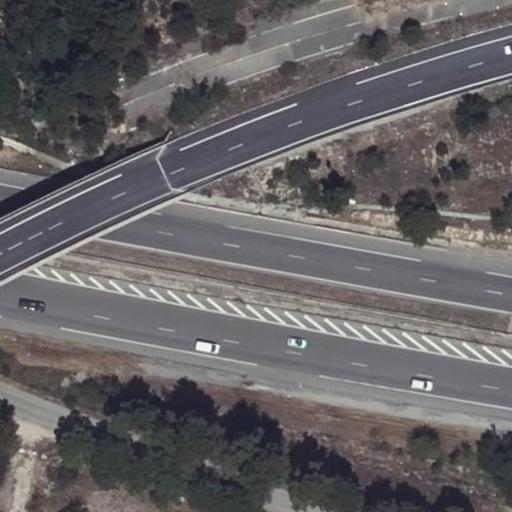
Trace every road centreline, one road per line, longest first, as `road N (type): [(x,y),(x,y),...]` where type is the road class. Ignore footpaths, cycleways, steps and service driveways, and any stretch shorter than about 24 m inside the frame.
road 1 (motorway): [(511,55),(288,128),(0,254)]
road 2 (motorway): [(511,295),(0,197)]
road 3 (motorway): [(0,295),(511,384)]
road 4 (unclassified): [(304,511),(0,393)]
